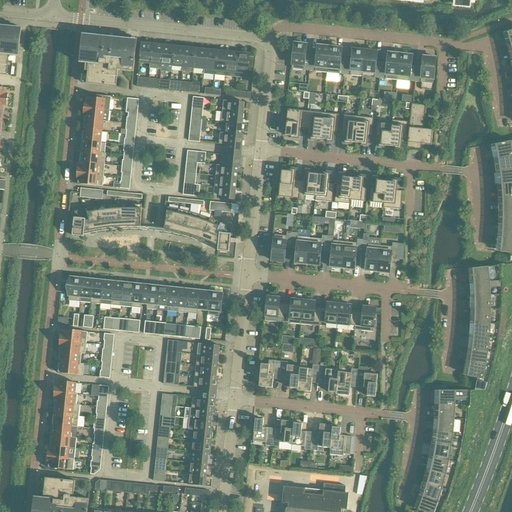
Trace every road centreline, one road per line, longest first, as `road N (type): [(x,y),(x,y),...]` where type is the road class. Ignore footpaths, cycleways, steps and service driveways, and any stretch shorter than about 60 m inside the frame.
road 1 (residential): [(503,121),(490,43),(283,23),(264,39)]
road 2 (residential): [(481,171),(261,150)]
road 3 (residential): [(264,39),(52,18)]
road 4 (residential): [(455,297),(247,277)]
road 5 (residential): [(419,418),(234,397)]
road 6 (residential): [(247,277),(261,150)]
road 7 (primary): [(511,395),(469,511)]
road 8 (residential): [(234,397),(247,277)]
